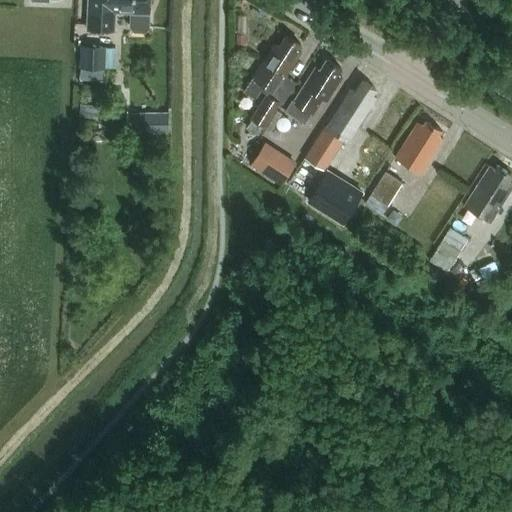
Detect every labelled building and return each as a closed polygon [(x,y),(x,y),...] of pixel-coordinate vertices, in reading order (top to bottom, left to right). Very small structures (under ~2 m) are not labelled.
[(148,24),(149,0),(88,0),(87,27),(114,28),(115,9),(130,9),(129,24),(132,27),(144,28),(148,24)] [(245,34),(237,34),(237,42),(245,42),(245,34)] [(274,42),(243,90),(255,98),(260,89),(266,92),(250,117),(252,118),(246,127),(258,135),(264,125),(265,126),(277,108),(281,102),(272,97),(286,75),(301,51),(297,49),(301,43),(286,34),(279,45),(274,42)] [(107,44),(81,44),(81,65),(102,66),(106,66),(107,44)] [(328,98),(343,75),(338,72),(342,67),(328,57),(321,68),(316,65),(287,110),(306,122),(323,95),(328,98)] [(81,65),(80,78),(102,78),(102,66),(81,65)] [(306,156),(325,168),(345,137),(349,140),(377,96),(373,93),(376,88),(361,79),(355,89),(350,86),(306,156)] [(157,115),(144,114),(144,111),(139,111),(139,133),(157,133),(157,115)] [(394,157),(420,173),(443,138),(438,135),(442,129),(426,119),(422,125),(417,121),(394,157)] [(282,184),(290,172),(296,162),(265,142),(251,164),(282,184)] [(490,221),(511,186),(511,179),(510,178),(511,174),(511,172),(498,163),(494,169),(489,165),(464,205),(490,221)] [(327,169),(308,200),(343,221),(362,190),(327,169)] [(386,170),(370,194),(388,205),(403,182),(386,170)] [(449,227),(430,259),(449,270),(468,238),(449,227)]
